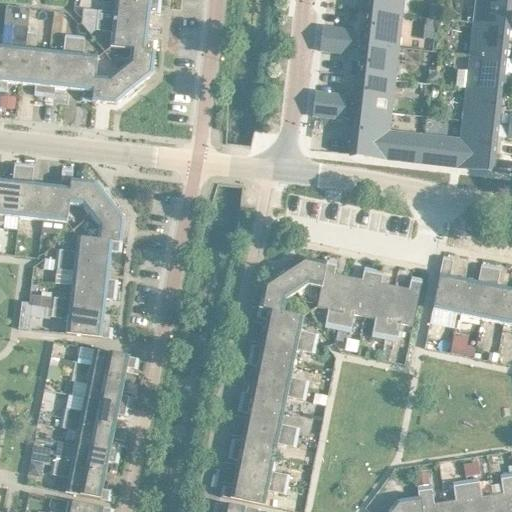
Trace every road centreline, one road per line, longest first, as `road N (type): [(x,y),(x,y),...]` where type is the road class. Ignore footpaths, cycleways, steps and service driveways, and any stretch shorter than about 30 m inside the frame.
road 1 (tertiary): [(511,205),(290,167)]
road 2 (residential): [(151,350),(199,155)]
road 3 (tertiary): [(0,131),(199,155)]
road 4 (residential): [(290,167),(307,0)]
road 5 (residential): [(218,0),(199,155)]
